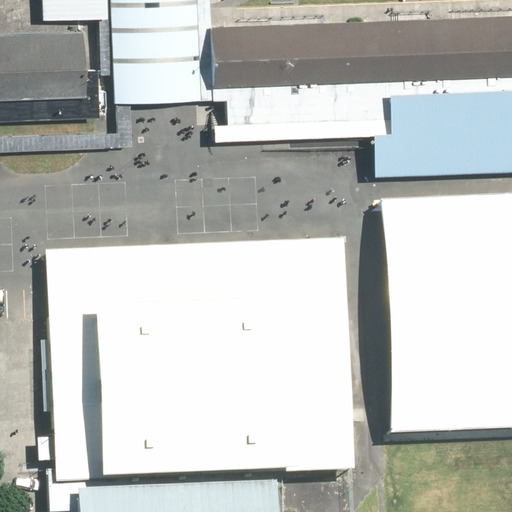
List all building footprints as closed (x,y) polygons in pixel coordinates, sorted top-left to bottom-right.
[(111,71),(112,103),(117,103),(130,103),(222,101),(225,126),(211,126),(211,143),(367,137),(370,179),(511,172),(511,17),(209,29),(209,21),(210,13),(209,4),(208,0),(39,0),(40,21),(96,20),(97,71),(111,71)] [(0,121),(112,118),(112,103),(111,71),(97,71),(79,72),(78,31),(0,33),(0,121)] [(116,134),(0,136),(0,152),(130,148),(130,103),(117,103),(116,120),(116,134)] [(511,196),(375,203),(384,438),(511,432),(511,196)] [(42,256),(53,488),(267,479),(349,472),(340,242),(42,256)] [(268,511),(267,479),(53,488),(46,489),(46,511),(268,511)]
